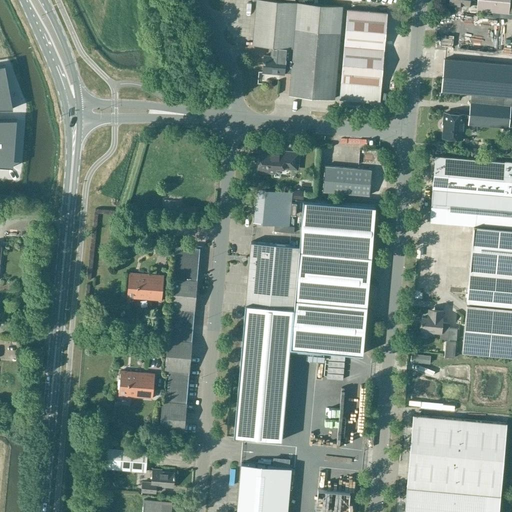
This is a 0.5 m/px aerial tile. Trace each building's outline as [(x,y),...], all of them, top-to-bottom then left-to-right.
[(262,0),(255,0),(251,46),(271,47),(270,57),(263,56),(261,73),(283,75),(284,75),(285,59),(291,59),(290,74),(288,95),(333,99),(338,34),(341,6),(262,0)] [(511,13),(511,0),(476,0),(475,11),(511,13)] [(339,99),(380,102),(387,13),(347,9),(339,99)] [(470,95),(511,98),(511,65),(483,63),(443,59),(440,91),(470,93),(470,95)] [(5,65),(0,65),(0,108),(13,109),(5,65)] [(468,122),(468,123),(511,126),(511,98),(470,95),(468,115),(468,122)] [(445,113),(442,137),(460,139),(462,121),(468,122),(468,115),(445,113)] [(0,119),(0,165),(13,167),(17,119),(0,119)] [(298,153),(280,152),(259,150),(258,172),(275,173),(275,168),(296,169),(298,153)] [(474,226),(511,229),(511,163),(435,157),(430,222),(474,226)] [(321,192),(368,196),(371,171),(324,166),(321,192)] [(288,227),(291,193),(255,190),(252,224),(288,227)] [(294,190),(293,198),(302,199),(303,199),(304,191),(294,190)] [(164,199),(163,211),(178,212),(179,200),(164,199)] [(303,199),(302,199),(299,247),(298,249),(371,255),(374,205),(303,199)] [(474,226),(470,271),(506,274),(510,229),(474,226)] [(245,305),(292,309),(297,247),(250,243),(245,305)] [(167,335),(191,337),(199,248),(175,246),(167,335)] [(298,249),(299,247),(297,247),(292,309),(289,348),(363,355),(371,255),(298,249)] [(468,303),(511,306),(511,274),(506,274),(470,271),(468,303)] [(126,297),(160,301),(162,277),(128,274),(126,297)] [(464,352),(511,356),(511,308),(468,305),(464,352)] [(441,323),(442,311),(427,309),(427,319),(421,318),(420,331),(440,333),(439,339),(445,339),(455,340),(456,329),(448,328),(448,324),(441,323)] [(191,337),(167,335),(166,339),(164,370),(168,370),(165,401),(161,400),(158,431),(183,433),(191,337)] [(445,339),(444,357),(453,357),(455,340),(445,339)] [(118,395),(151,398),(154,374),(120,371),(118,395)] [(407,488),(500,496),(506,424),(414,416),(407,488)] [(136,473),(143,473),(145,471),(147,451),(107,447),(105,467),(135,470),(136,473)] [(276,511),(281,466),(241,463),(236,511),(276,511)] [(173,487),(174,473),(161,472),(161,469),(152,469),(151,482),(142,482),(141,491),(155,492),(156,485),(173,487)] [(105,485),(107,490),(115,485),(112,481),(105,485)] [(498,511),(500,496),(407,488),(405,511),(498,511)] [(142,511),(170,511),(171,502),(143,499),(142,511)]
